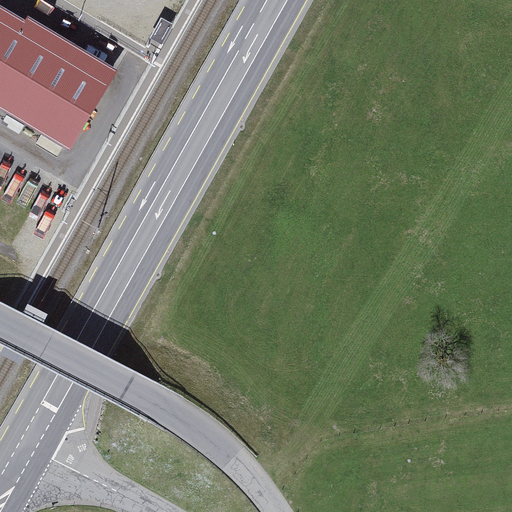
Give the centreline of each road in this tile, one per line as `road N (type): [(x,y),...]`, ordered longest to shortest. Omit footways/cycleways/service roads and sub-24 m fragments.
road 1 (primary): [(26,449),(277,0)]
road 2 (residential): [(0,322),(172,412),(242,469),(276,511)]
road 3 (primary): [(151,511),(26,449)]
